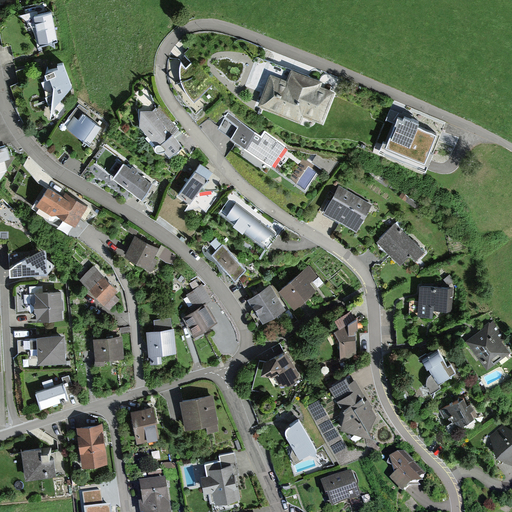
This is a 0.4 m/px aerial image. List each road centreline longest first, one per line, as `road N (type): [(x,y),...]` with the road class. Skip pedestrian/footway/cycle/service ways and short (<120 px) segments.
road 1 (residential): [(511,148),(232,28),(184,29),(161,53),(168,93),(217,164),(362,272),(372,293),(382,395),(445,476),(456,511)]
road 2 (residential): [(219,369),(245,353),(242,323),(224,294),(182,248),(30,150),(12,131),(0,87)]
road 3 (residential): [(2,247),(10,397),(19,428)]
road 4 (residential): [(82,232),(113,261),(124,286),(140,393)]
road 5 (residential): [(278,511),(219,369)]
